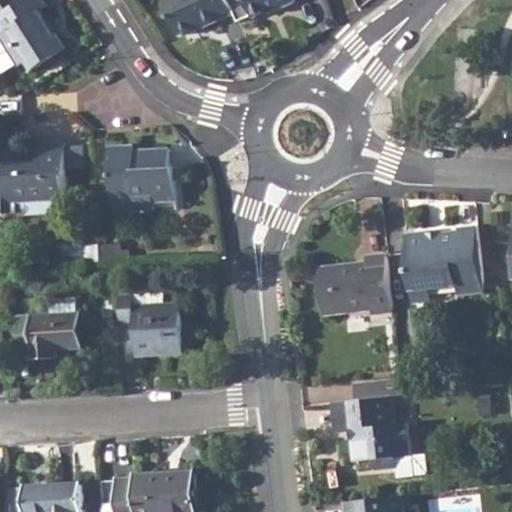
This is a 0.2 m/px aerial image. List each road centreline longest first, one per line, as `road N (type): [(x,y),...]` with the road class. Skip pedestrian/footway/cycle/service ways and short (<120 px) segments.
road 1 (residential): [(273,402),(0,422)]
road 2 (residential): [(99,0),(153,81),(260,131)]
road 3 (residential): [(260,146),(248,206),(265,316)]
road 4 (residential): [(346,155),(511,172)]
road 5 (residential): [(428,0),(301,95)]
road 6 (residential): [(346,125),(357,97),(429,0)]
road 7 (residential): [(265,316),(283,221),(307,184)]
